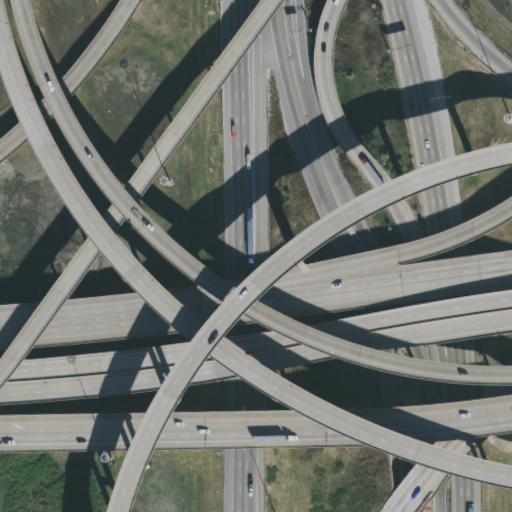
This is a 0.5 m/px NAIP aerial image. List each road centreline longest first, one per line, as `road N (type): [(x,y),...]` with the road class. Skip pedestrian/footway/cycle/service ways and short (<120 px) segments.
road 1 (motorway): [(324,63),(337,0),(497,215),(407,252),(84,317)]
road 2 (motorway): [(0,14),(47,139),(156,289),(225,345),(332,410),(411,444),(511,472)]
road 3 (motorway): [(24,0),(96,155),(197,264),(286,320),(363,352),(511,374)]
road 4 (motorway): [(511,146),(413,175),(278,260),(218,324),(171,395),(123,511)]
road 5 (motorway): [(268,0),(291,112),(389,390),(401,511)]
road 6 (motorway): [(0,396),(216,373),(511,320)]
road 7 (motorway): [(511,299),(212,352),(0,373)]
road 8 (motorway): [(0,435),(348,429),(511,404)]
road 9 (motorway): [(0,372),(270,0)]
road 10 (motorway): [(439,511),(438,440),(426,379),(333,174),(302,79)]
road 11 (motorway): [(461,432),(436,203),(392,0)]
road 12 (motorway): [(500,272),(84,317)]
road 13 (motorway): [(461,432),(406,225),(338,127),(324,63)]
road 14 (motorway): [(237,0),(241,274)]
road 15 (motorway): [(241,274),(239,511)]
road 16 (motorway): [(254,0),(255,192)]
road 17 (motorway): [(124,13),(0,154)]
road 18 (motorway): [(511,389),(422,481)]
